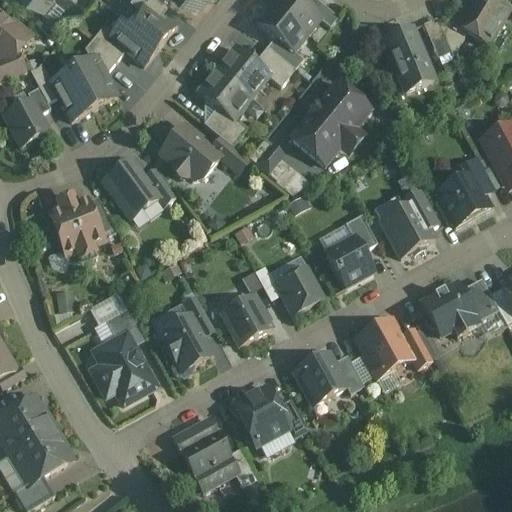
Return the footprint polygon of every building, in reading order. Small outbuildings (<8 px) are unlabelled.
[(162,2),(159,0),(130,0),(139,7),(143,2),(159,15),(167,6),(162,2)] [(303,9),(292,0),(279,0),(271,11),(308,41),(321,25),(322,24),(303,9)] [(339,22),(311,0),(310,0),(303,9),(322,24),(321,25),(330,33),(339,22)] [(474,0),(457,28),(455,31),(467,39),(488,51),(510,15),(484,0),(474,0)] [(159,15),(143,2),(126,23),(161,50),(177,30),(159,15)] [(308,41),(271,11),(257,28),(275,43),(294,58),(294,57),(308,41)] [(11,29),(0,19),(0,62),(1,63),(8,69),(19,57),(21,54),(18,51),(29,38),(13,25),(11,29)] [(161,50),(126,23),(113,38),(110,43),(126,56),(144,71),(161,50)] [(436,24),(424,30),(433,52),(446,46),(439,30),(436,24)] [(457,28),(451,24),(439,30),(450,57),(453,63),(467,39),(455,31),(457,28)] [(113,38),(104,31),(93,45),(104,54),(116,67),(126,56),(110,43),(113,38)] [(434,85),(415,41),(409,44),(406,37),(385,46),(406,97),(434,85)] [(294,58),(275,43),(267,52),(295,75),(304,65),(294,57),(294,58)] [(104,54),(93,45),(85,54),(91,66),(96,63),(106,80),(116,67),(104,54)] [(446,46),(433,52),(438,63),(450,57),(446,46)] [(295,75),(267,52),(254,68),(270,81),(269,83),(281,93),(295,75)] [(254,68),(236,53),(217,76),(251,104),(269,83),(270,81),(254,68)] [(19,57),(8,69),(1,63),(0,63),(0,89),(27,78),(19,57)] [(91,66),(73,75),(94,114),(117,102),(106,80),(96,63),(91,66)] [(51,87),(42,70),(38,74),(31,77),(48,108),(58,102),(50,88),(51,87)] [(51,87),(50,88),(58,102),(71,127),(94,114),(73,75),(51,87)] [(251,104),(217,76),(199,98),(217,113),(233,126),(234,124),(251,104)] [(371,116),(336,88),(291,144),(325,172),(371,116)] [(48,108),(39,93),(28,99),(31,106),(32,105),(40,120),(50,114),(48,108)] [(40,120),(32,105),(31,106),(3,121),(21,153),(50,138),(40,120)] [(233,126),(217,113),(204,130),(221,144),(232,152),(247,135),(234,124),(233,126)] [(511,131),(511,130),(494,140),(498,147),(486,153),(509,196),(511,194),(511,131)] [(212,155),(193,139),(188,145),(180,138),(161,161),(175,172),(174,173),(175,180),(180,184),(187,184),(188,183),(192,186),(203,185),(221,163),(212,155)] [(232,152),(221,144),(212,155),(221,163),(239,179),(249,166),(248,165),(232,152)] [(282,162),(263,146),(248,165),(249,166),(276,188),(289,173),(279,165),(282,162)] [(478,165),(463,174),(468,183),(472,181),(473,183),(485,177),(478,165)] [(144,183),(132,167),(104,188),(129,222),(141,213),(146,214),(155,208),(160,204),(144,183)] [(176,204),(155,175),(144,183),(160,204),(155,208),(158,213),(162,214),(176,204)] [(468,183),(437,200),(455,234),(490,214),(473,183),(472,181),(468,183)] [(440,230),(422,198),(403,209),(406,215),(415,210),(429,236),(440,230)] [(86,207),(76,211),(73,203),(58,209),(61,216),(51,220),(67,262),(77,258),(80,264),(95,258),(92,252),(102,248),(101,245),(88,211),(86,207)] [(116,239),(100,207),(88,211),(101,245),(116,239)] [(406,215),(381,229),(401,264),(435,245),(429,236),(415,210),(406,215)] [(377,250),(362,221),(345,230),(353,244),(354,244),(362,258),(377,250)] [(353,244),(326,259),(346,294),(374,279),(362,258),(354,244),(353,244)] [(325,306),(306,273),(275,291),(281,302),(293,323),(325,306)] [(269,280),(259,285),(262,292),(272,287),(269,280)] [(482,286),(461,297),(478,329),(499,317),(490,301),(482,286)] [(511,286),(502,291),(503,293),(511,308),(511,286)] [(272,287),(262,292),(271,308),(281,302),(275,291),(272,287)] [(457,290),(422,310),(440,342),(452,335),(457,345),(480,332),(478,329),(461,297),(457,290)] [(511,329),(511,308),(503,293),(490,301),(499,317),(507,332),(511,329)] [(75,296),(58,297),(58,317),(76,317),(75,296)] [(254,302),(222,320),(240,353),(272,335),(254,302)] [(215,337),(197,305),(184,313),(190,324),(191,323),(203,344),(215,337)] [(127,317),(106,328),(117,347),(126,342),(133,354),(144,348),(127,317)] [(190,324),(157,342),(166,360),(169,358),(175,369),(173,376),(177,382),(184,384),(190,380),(192,373),(213,362),(203,344),(191,323),(190,324)] [(392,326),(355,346),(377,386),(395,377),(392,372),(410,362),(411,361),(401,343),(392,326)] [(433,367),(415,336),(401,343),(411,361),(410,362),(417,376),(433,367)] [(117,347),(95,360),(102,373),(92,379),(106,404),(116,398),(124,412),(155,395),(133,354),(126,342),(117,347)] [(0,385),(17,375),(16,375),(3,352),(0,353),(0,385)] [(329,361),(294,380),(313,413),(347,395),(347,394),(334,369),(329,361)] [(364,394),(347,362),(334,369),(347,394),(347,395),(350,401),(364,394)] [(17,375),(0,385),(0,389),(4,397),(25,385),(19,374),(16,375),(17,375)] [(267,395),(234,413),(244,431),(242,436),(247,445),(252,446),(254,450),(260,451),(289,435),(290,435),(277,412),(267,395)] [(6,421),(0,424),(0,441),(11,460),(52,436),(33,405),(6,421)] [(308,436),(291,405),(277,412),(290,435),(289,435),(293,444),(308,436)] [(209,427),(174,446),(203,498),(238,479),(229,462),(209,427)] [(70,467),(52,436),(11,460),(0,466),(0,473),(15,499),(29,491),(30,491),(43,483),(70,467)] [(249,473),(239,456),(229,462),(238,479),(249,473)] [(257,487),(249,473),(238,479),(235,481),(243,495),(257,487)] [(43,483),(30,491),(29,491),(15,499),(22,511),(38,511),(55,503),(43,483)]
